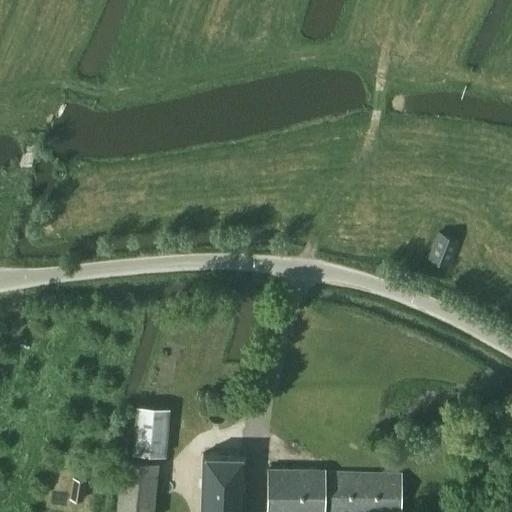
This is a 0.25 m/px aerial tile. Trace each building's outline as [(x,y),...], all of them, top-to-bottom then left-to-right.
[(448,262),(458,240),(439,232),(429,254),(448,262)] [(132,451),(166,453),(169,407),(136,404),(132,451)] [(202,451),(199,511),(244,511),(246,453),(202,451)] [(325,511),(325,510),(401,511),(401,472),(325,471),(325,467),(268,467),(267,511),(269,511),(325,511)] [(72,476),(69,497),(84,499),(87,478),(72,476)]
